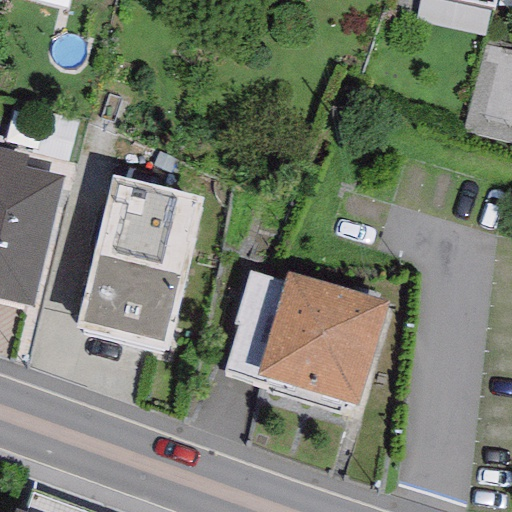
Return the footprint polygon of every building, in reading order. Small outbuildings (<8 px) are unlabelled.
[(446,0),(493,9),(494,0),(446,0)] [(472,131),(511,141),(511,49),(496,45),(472,131)] [(0,165),(0,305),(32,313),(63,181),(0,165)] [(203,206),(111,184),(76,335),(168,356),(203,206)] [(389,311),(287,280),(256,384),(357,415),(389,311)]
